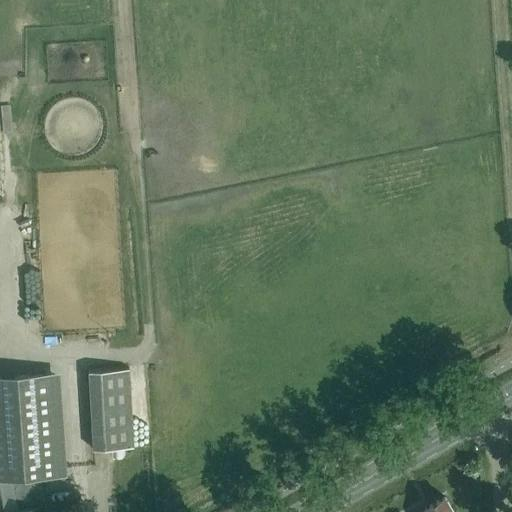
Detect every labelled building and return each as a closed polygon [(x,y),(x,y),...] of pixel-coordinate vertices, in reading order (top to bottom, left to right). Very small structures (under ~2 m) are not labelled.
[(14,245),(37,246),(38,213),(0,212),(0,232),(14,233),(14,245)] [(97,333),(99,347),(116,345),(113,331),(97,333)] [(132,366),(135,407),(152,406),(149,365),(132,366)] [(134,447),(129,369),(95,371),(100,449),(134,447)] [(0,479),(66,475),(59,372),(0,376),(0,479)] [(453,511),(445,497),(425,508),(426,510),(422,511),(453,511)]
